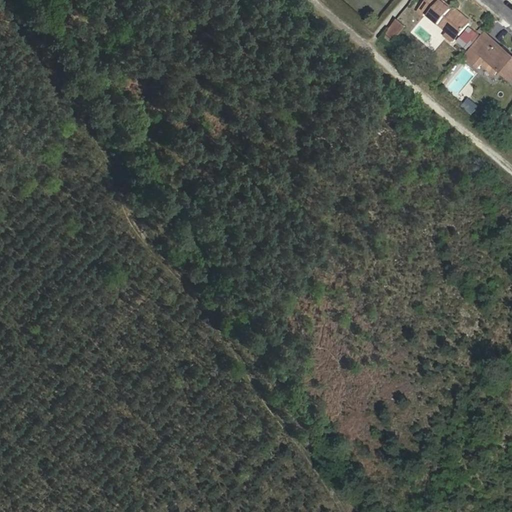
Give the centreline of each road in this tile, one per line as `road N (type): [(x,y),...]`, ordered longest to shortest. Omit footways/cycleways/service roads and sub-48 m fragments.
road 1 (unclassified): [(412,80),(511,164)]
road 2 (track): [(318,0),(412,80)]
